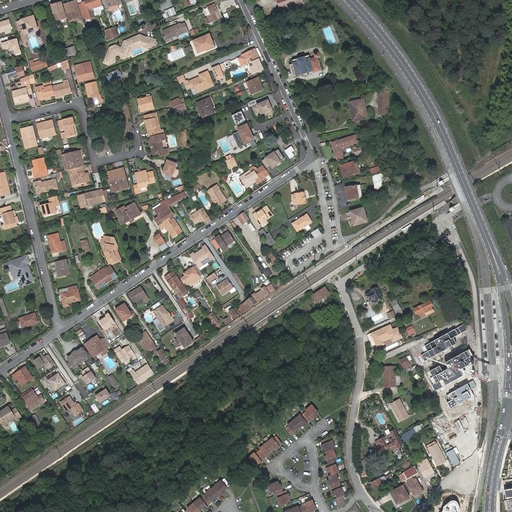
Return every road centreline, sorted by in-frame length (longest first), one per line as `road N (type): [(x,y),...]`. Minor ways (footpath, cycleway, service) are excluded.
road 1 (residential): [(62,329),(312,157)]
road 2 (secondary): [(349,0),(428,105),(488,243)]
road 3 (residential): [(62,329),(6,119)]
road 4 (residential): [(354,321),(361,361),(351,462),(377,511)]
road 5 (secondary): [(488,243),(508,345),(503,415)]
road 6 (residential): [(312,157),(240,0)]
road 7 (residential): [(6,119),(78,104),(94,161),(118,156)]
